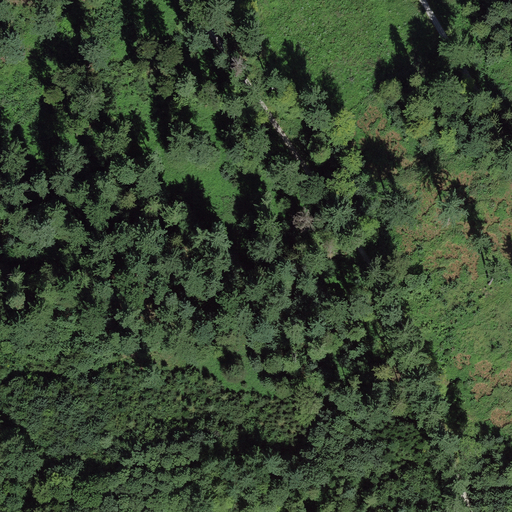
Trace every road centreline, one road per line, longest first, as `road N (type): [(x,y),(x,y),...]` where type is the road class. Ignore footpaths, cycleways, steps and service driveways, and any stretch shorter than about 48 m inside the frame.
road 1 (track): [(472,511),(315,182),(188,0)]
road 2 (track): [(423,0),(511,152)]
